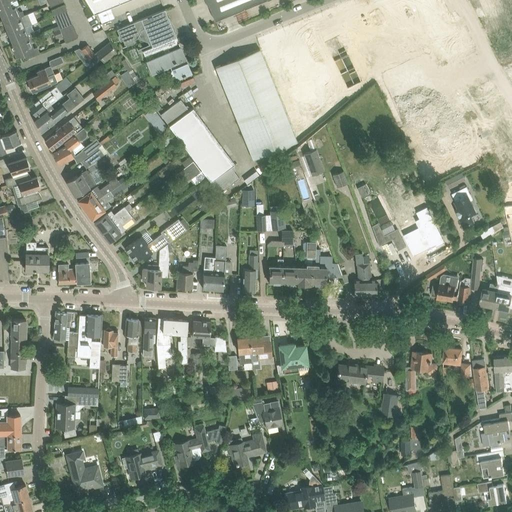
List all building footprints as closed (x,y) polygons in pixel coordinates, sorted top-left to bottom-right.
[(0,0),(0,13),(12,7),(9,2),(13,0),(0,0)] [(86,0),(94,13),(126,0),(86,0)] [(206,0),(215,20),(264,0),(206,0)] [(348,26),(366,70),(428,45),(436,62),(442,60),(445,67),(482,52),(467,15),(454,21),(445,0),(399,0),(378,9),(384,23),(378,25),(374,15),(348,26)] [(482,0),(489,14),(503,8),(498,0),(482,0)] [(52,10),(54,16),(67,11),(65,4),(52,10)] [(0,13),(4,23),(28,14),(27,13),(24,15),(22,11),(19,12),(16,6),(12,7),(0,13)] [(176,37),(165,9),(123,27),(117,29),(120,36),(119,37),(120,41),(123,40),(125,45),(126,44),(127,45),(135,42),(133,40),(138,38),(141,29),(145,28),(153,47),(143,51),(145,56),(163,48),(163,49),(177,44),(174,38),(176,37)] [(67,11),(54,16),(57,23),(70,17),(67,11)] [(28,14),(4,23),(9,34),(31,25),(31,24),(32,24),(28,14)] [(70,17),(57,23),(59,27),(60,29),(73,24),(70,17)] [(60,29),(59,27),(52,30),(56,38),(62,35),(65,42),(78,37),(73,24),(60,29)] [(9,34),(13,44),(33,36),(35,34),(31,25),(9,34)] [(13,44),(11,45),(16,57),(22,55),(24,60),(40,53),(37,46),(33,48),(31,42),(35,40),(33,36),(13,44)] [(96,53),(102,61),(104,62),(117,52),(110,41),(96,53)] [(81,49),(88,58),(94,54),(87,45),(81,49)] [(191,73),(181,48),(147,62),(152,73),(172,65),(174,70),(172,71),(171,73),(173,78),(175,78),(177,78),(178,79),(191,73)] [(260,49),(215,67),(253,159),(297,141),(260,49)] [(32,92),(42,88),(57,81),(55,75),(51,66),(37,72),(38,74),(27,79),(32,92)] [(195,77),(181,81),(182,85),(196,81),(195,77)] [(111,78),(93,93),(97,98),(98,100),(117,85),(115,83),(111,78)] [(61,92),(69,85),(64,79),(60,83),(56,86),(61,92)] [(34,118),(41,133),(84,98),(75,87),(67,93),(70,97),(55,109),(51,104),(46,108),(46,109),(36,116),(34,118)] [(57,99),(51,90),(39,100),(38,99),(29,106),(36,116),(46,109),(46,108),(51,104),(57,99)] [(169,125),(170,126),(171,128),(211,181),(231,167),(235,164),(193,108),(189,111),(181,100),(161,114),(169,125)] [(57,131),(45,140),(52,150),(60,144),(82,126),(74,116),(56,130),(57,131)] [(504,126),(485,135),(495,157),(511,149),(511,121),(510,123),(511,126),(505,129),(504,126)] [(83,127),(74,133),(79,140),(82,140),(87,136),(87,133),(83,127)] [(0,134),(0,133),(0,153),(6,151),(5,148),(12,145),(21,142),(17,130),(16,130),(7,133),(1,135),(0,134)] [(160,138),(166,145),(175,138),(169,131),(160,138)] [(80,141),(79,140),(74,133),(65,141),(71,148),(80,141)] [(73,155),(67,144),(53,152),(60,164),(74,156),(77,163),(81,160),(90,152),(99,146),(98,146),(101,144),(101,143),(96,137),(81,148),(82,149),(73,155)] [(81,160),(86,168),(105,155),(104,154),(107,152),(101,144),(98,146),(99,146),(90,152),(81,160)] [(303,154),(311,176),(325,170),(317,149),(303,154)] [(27,157),(17,160),(8,163),(12,174),(13,173),(14,176),(5,179),(7,187),(19,183),(32,179),(31,178),(28,172),(26,172),(25,170),(30,168),(29,166),(30,165),(27,160),(27,157)] [(289,163),(291,168),(301,165),(300,160),(289,163)] [(186,167),(184,169),(191,178),(192,178),(201,171),(193,161),(193,162),(186,167)] [(231,167),(211,181),(219,192),(239,177),(231,167)] [(88,169),(66,181),(75,196),(96,183),(88,169)] [(343,170),(333,174),(337,186),(348,183),(343,170)] [(256,171),(244,180),(247,184),(259,175),(256,171)] [(449,178),(453,186),(466,180),(462,172),(449,178)] [(19,183),(22,193),(24,193),(25,195),(18,197),(21,205),(42,198),(38,191),(37,192),(36,189),(40,187),(40,185),(41,184),(38,179),(37,177),(31,178),(32,179),(19,183)] [(91,190),(77,199),(84,209),(118,184),(125,179),(123,177),(118,180),(115,177),(108,182),(109,183),(100,189),(97,186),(91,190)] [(118,184),(84,209),(92,219),(111,205),(108,201),(129,185),(125,179),(118,184)] [(366,183),(357,187),(362,198),(371,194),(366,183)] [(455,201),(458,206),(454,208),(464,227),(475,221),(471,214),(476,211),(471,200),(473,199),(470,193),(467,186),(452,194),(456,201),(455,201)] [(253,204),(253,189),(242,189),(242,204),(253,204)] [(230,200),(226,201),(228,207),(237,205),(235,197),(230,199),(230,200)] [(107,214),(94,223),(102,233),(129,212),(128,211),(136,205),(134,201),(126,208),(124,206),(114,214),(111,210),(107,214)] [(272,228),(270,213),(266,213),(264,213),(263,203),(256,204),(257,214),(256,214),(257,230),(272,228)] [(5,205),(0,206),(0,217),(8,215),(8,214),(13,213),(15,210),(16,207),(14,204),(10,204),(5,206),(5,205)] [(271,213),(270,213),(272,228),(286,227),(284,208),(270,210),(271,213)] [(129,212),(102,233),(109,242),(122,233),(121,232),(126,229),(122,225),(133,217),(129,212)] [(420,230),(405,238),(416,258),(427,253),(426,252),(437,246),(439,249),(446,245),(432,216),(417,223),(420,230)] [(148,244),(142,236),(125,248),(135,261),(142,255),(145,258),(153,252),(168,241),(169,243),(187,229),(178,218),(161,232),(162,233),(148,244)] [(214,219),(200,218),(200,230),(206,230),(207,226),(214,226),(214,219)] [(378,222),(372,225),(379,246),(393,239),(399,249),(406,246),(397,229),(385,235),(378,222)] [(502,222),(493,226),(497,232),(505,228),(503,224),(502,222)] [(282,230),(282,238),(282,241),(284,241),(284,245),(294,245),(294,237),(293,237),(293,230),(282,230)] [(62,234),(59,241),(64,243),(67,235),(62,234)] [(26,242),(26,260),(26,270),(34,270),(34,272),(36,272),(36,269),(48,269),(48,247),(36,247),(36,242),(26,242)] [(148,265),(148,269),(143,269),(143,279),(147,279),(147,286),(160,287),(161,276),(168,277),(168,267),(169,253),(169,251),(167,244),(160,250),(159,265),(154,265),(148,265)] [(307,249),(307,256),(313,256),(312,284),(326,284),(327,276),(342,277),(337,262),(332,262),(332,259),(320,259),(320,249),(315,249),(308,249),(307,249)] [(215,259),(213,289),(223,289),(224,272),(231,272),(232,263),(230,261),(225,260),(226,252),(215,251),(215,257),(215,259)] [(76,253),(76,261),(89,260),(89,252),(76,253)] [(249,268),(244,268),(243,290),(255,291),(255,276),(257,276),(258,254),(250,253),(249,268)] [(354,280),(354,285),(354,295),(366,295),(365,279),(362,253),(356,254),(357,264),(359,280),(354,280)] [(363,253),(356,253),(356,254),(362,253),(365,279),(366,295),(377,295),(377,279),(372,279),(369,256),(363,257),(363,253)] [(204,259),(203,278),(202,288),(213,289),(215,259),(215,257),(205,256),(204,259)] [(296,266),(296,283),(296,284),(312,285),(312,284),(313,256),(307,256),(307,257),(307,267),(296,266)] [(471,285),(471,287),(479,288),(481,270),(482,270),(483,259),(482,259),(482,258),(474,257),(473,270),(472,278),(471,285)] [(269,265),(269,272),(269,282),(283,283),(283,266),(283,259),(277,258),(277,266),(269,265)] [(178,272),(177,287),(192,288),(193,270),(198,270),(198,260),(194,260),(193,262),(189,262),(188,266),(183,265),(182,272),(178,272)] [(76,264),(75,264),(75,268),(76,282),(90,282),(89,262),(76,263),(76,264)] [(426,275),(429,281),(447,270),(444,264),(426,275)] [(59,265),(58,273),(58,283),(76,282),(75,268),(69,268),(69,265),(59,265)] [(283,266),(283,283),(296,283),(296,266),(283,266)] [(435,282),(432,295),(437,296),(437,299),(445,300),(445,299),(453,300),(455,288),(457,288),(459,278),(460,276),(444,273),(441,275),(440,283),(435,282)] [(458,296),(457,295),(456,299),(457,301),(464,302),(464,301),(470,302),(471,287),(471,285),(472,278),(466,277),(460,281),(458,296)] [(482,294),(480,304),(494,307),(498,291),(499,285),(491,283),(489,290),(483,289),(482,294)] [(498,291),(494,307),(501,308),(501,310),(508,311),(508,309),(509,309),(509,307),(511,307),(511,286),(499,284),(499,285),(498,291)] [(55,311),(54,327),(66,328),(66,327),(69,327),(69,321),(71,321),(72,312),(55,311)] [(77,347),(77,356),(89,356),(89,367),(100,367),(101,341),(92,341),(92,335),(101,335),(102,325),(102,315),(87,314),(87,315),(80,315),(79,315),(79,325),(78,332),(78,341),(77,347)] [(144,317),(143,355),(152,355),(153,333),(155,333),(156,318),(144,317)] [(127,318),(126,328),(126,334),(128,334),(127,350),(137,351),(139,319),(127,318)] [(159,318),(158,328),(158,332),(157,332),(156,345),(157,345),(158,368),(166,367),(165,357),(171,356),(169,333),(174,333),(175,319),(159,318)] [(11,335),(11,337),(12,337),(12,353),(11,353),(11,362),(12,362),(12,369),(25,369),(25,362),(26,362),(26,353),(25,353),(25,337),(26,337),(26,319),(12,319),(12,329),(10,329),(10,335),(11,335)] [(175,319),(174,333),(180,333),(181,341),(178,341),(179,352),(182,352),(183,363),(189,363),(187,334),(187,330),(186,330),(187,320),(175,319)] [(193,320),(192,335),(202,335),(202,341),(202,345),(206,345),(215,345),(215,350),(227,351),(225,337),(215,336),(215,337),(210,337),(211,321),(193,320)] [(54,327),(54,338),(64,339),(69,339),(68,346),(68,356),(75,356),(76,347),(77,347),(78,341),(78,332),(73,332),(69,331),(69,327),(66,327),(66,328),(54,327)] [(104,330),(104,340),(103,345),(111,345),(111,356),(117,356),(118,332),(113,332),(113,330),(104,330)] [(262,335),(249,336),(251,358),(258,357),(258,360),(272,358),(271,344),(262,345),(262,335)] [(237,337),(238,347),(239,363),(252,362),(251,358),(249,336),(237,337)] [(279,345),(281,362),(276,362),(278,372),(284,371),(284,372),(298,371),(297,364),(307,363),(306,357),(307,357),(306,351),(305,345),(297,346),(297,347),(295,347),(294,343),(279,345)] [(445,347),(444,357),(444,360),(461,362),(462,348),(445,347)] [(191,353),(192,369),(202,368),(201,352),(191,353)] [(412,367),(406,366),(406,389),(416,389),(415,368),(428,369),(428,371),(430,373),(435,374),(437,372),(438,365),(436,363),(432,362),(433,353),(416,352),(416,358),(415,357),(414,362),(412,362),(412,367)] [(503,360),(505,386),(505,391),(511,390),(511,354),(509,355),(509,360),(503,360)] [(236,355),(227,355),(228,369),(237,368),(236,355)] [(509,355),(494,356),(497,391),(505,391),(505,386),(503,360),(509,360),(509,355)] [(473,360),(474,370),(479,408),(487,406),(484,388),(488,387),(485,359),(473,360)] [(463,363),(461,376),(469,377),(471,364),(463,363)] [(112,364),(111,381),(120,381),(120,364),(112,364)] [(339,364),(338,374),(337,378),(365,382),(366,375),(373,376),(373,381),(381,382),(382,370),(375,369),(375,367),(348,364),(348,365),(339,364)] [(266,381),(268,393),(279,391),(277,380),(266,381)] [(250,397),(248,385),(232,389),(234,400),(250,397)] [(68,386),(67,395),(68,395),(98,396),(99,387),(68,386)] [(206,386),(205,395),(219,395),(219,386),(206,386)] [(385,394),(383,413),(395,415),(398,395),(385,394)] [(98,396),(68,395),(67,395),(65,395),(64,403),(58,403),(58,414),(56,414),(56,427),(63,427),(64,432),(65,437),(77,434),(75,427),(75,409),(78,407),(79,404),(98,405),(98,404),(98,396)] [(250,401),(256,415),(260,424),(260,423),(260,421),(265,420),(266,428),(283,425),(279,407),(271,408),(270,401),(263,403),(263,401),(262,401),(261,397),(253,399),(253,403),(252,403),(251,401),(250,401)] [(196,402),(197,409),(206,407),(205,402),(201,403),(200,399),(196,400),(197,404),(196,404),(196,402)] [(187,407),(188,412),(197,409),(196,402),(190,404),(191,406),(187,407)] [(144,408),(144,419),(161,418),(160,408),(144,408)] [(483,446),(493,444),(503,442),(503,441),(505,441),(503,429),(510,428),(509,420),(511,419),(511,411),(511,412),(499,414),(500,418),(491,420),(491,422),(484,423),(486,432),(482,433),(483,446)] [(20,415),(0,415),(0,434),(21,434),(20,415)] [(260,424),(256,415),(250,418),(253,426),(260,424)] [(118,421),(120,427),(143,422),(141,417),(118,421)] [(178,456),(177,456),(179,465),(193,461),(193,460),(197,459),(199,458),(200,457),(200,455),(200,453),(201,451),(209,449),(207,440),(216,438),(215,442),(222,443),(226,425),(219,423),(218,428),(205,431),(203,426),(196,427),(198,438),(175,443),(178,456)] [(153,432),(156,441),(164,439),(162,430),(153,432)] [(227,452),(228,454),(230,455),(232,456),(234,465),(248,461),(246,456),(265,451),(261,433),(253,435),(255,440),(243,443),(242,438),(228,441),(230,448),(228,449),(227,452)] [(0,457),(5,456),(5,448),(21,448),(21,434),(0,434),(0,457)] [(419,436),(413,437),(412,437),(411,437),(411,448),(422,448),(421,436),(419,436)] [(410,440),(402,440),(402,454),(410,453),(410,440)] [(67,454),(69,462),(84,458),(82,450),(76,452),(67,454)] [(124,468),(128,467),(131,477),(145,473),(144,468),(162,464),(158,450),(141,455),(141,453),(122,458),(124,468)] [(457,450),(450,451),(447,452),(449,461),(452,460),(453,466),(460,464),(459,457),(458,457),(457,450)] [(493,451),(477,454),(478,459),(483,458),(483,460),(481,460),(484,477),(504,474),(502,456),(494,458),(493,451)] [(5,456),(0,457),(0,468),(6,467),(7,475),(23,473),(21,458),(6,460),(5,456)] [(409,472),(412,471),(415,487),(423,485),(422,479),(422,475),(419,461),(408,464),(409,472)] [(80,462),(69,464),(75,490),(88,486),(88,488),(102,484),(98,468),(91,470),(90,467),(81,469),(80,462)] [(427,474),(422,475),(422,479),(423,485),(430,484),(429,478),(428,478),(427,474)] [(429,492),(430,499),(432,509),(442,508),(442,509),(450,507),(448,496),(454,495),(455,501),(456,501),(454,487),(451,474),(441,475),(444,490),(429,492)] [(285,492),(286,498),(288,508),(304,506),(304,507),(315,505),(314,500),(325,498),(324,494),(323,486),(323,483),(313,475),(312,476),(310,478),(309,481),(309,483),(309,484),(309,486),(301,487),(302,489),(285,492)] [(487,490),(488,494),(490,504),(507,501),(504,483),(493,485),(492,481),(478,483),(479,492),(487,490)] [(0,496),(6,495),(9,503),(29,498),(25,484),(6,490),(4,484),(0,485),(0,496)] [(332,484),(323,486),(324,494),(325,498),(327,510),(327,507),(334,506),(335,511),(363,511),(361,501),(348,503),(349,505),(338,507),(336,492),(333,493),(332,484)] [(390,498),(391,505),(392,511),(410,511),(416,511),(412,486),(402,488),(404,496),(390,498)] [(460,486),(454,487),(456,501),(463,500),(461,490),(460,486)] [(28,511),(33,511),(29,498),(9,503),(4,505),(5,511),(28,511)]
